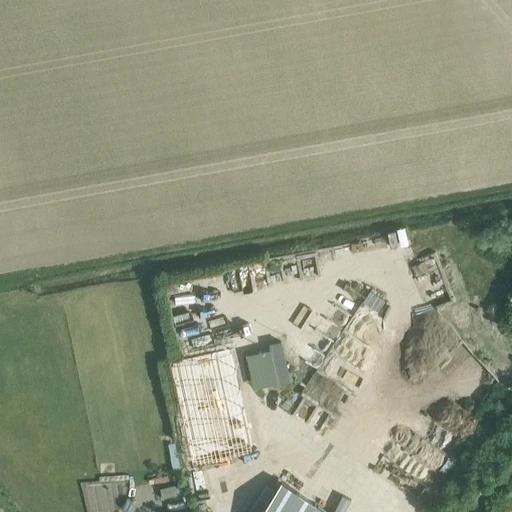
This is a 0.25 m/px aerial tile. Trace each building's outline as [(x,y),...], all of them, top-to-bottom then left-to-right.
[(171,302),(191,299),(189,287),(169,290),(171,302)] [(174,308),(176,320),(194,316),(192,305),(174,308)] [(326,334),(334,322),(321,312),(312,324),(326,334)] [(271,348),(259,350),(266,385),(290,380),(282,340),(270,343),(271,348)] [(227,359),(173,371),(180,404),(193,465),(225,458),(248,453),(227,359)] [(321,418),(318,433),(347,438),(349,423),(321,418)] [(170,452),(181,448),(175,434),(164,438),(170,452)] [(148,457),(149,467),(172,463),(170,454),(148,457)] [(327,511),(281,480),(259,511),(327,511)]
